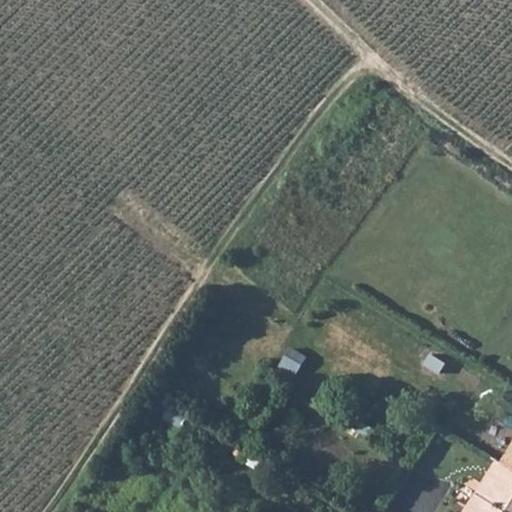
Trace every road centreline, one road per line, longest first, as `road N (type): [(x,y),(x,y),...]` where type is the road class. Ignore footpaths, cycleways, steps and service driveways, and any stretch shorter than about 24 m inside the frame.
road 1 (track): [(33,511),(208,274),(361,46)]
road 2 (track): [(511,168),(313,0)]
